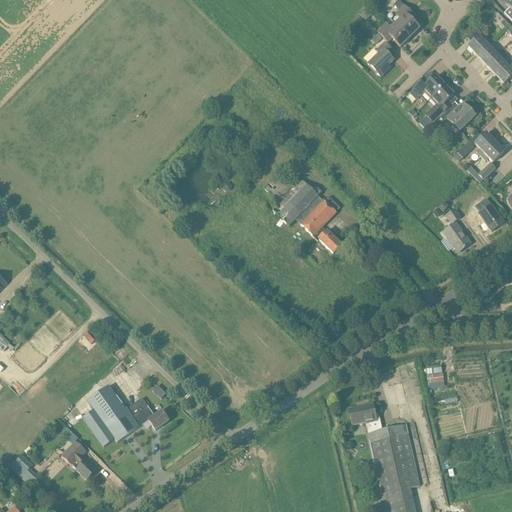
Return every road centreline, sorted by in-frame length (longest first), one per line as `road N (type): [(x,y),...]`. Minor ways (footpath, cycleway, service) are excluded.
road 1 (unclassified): [(230,440),(0,216)]
road 2 (tertiary): [(230,440),(444,301)]
road 3 (tertiary): [(128,511),(230,440)]
